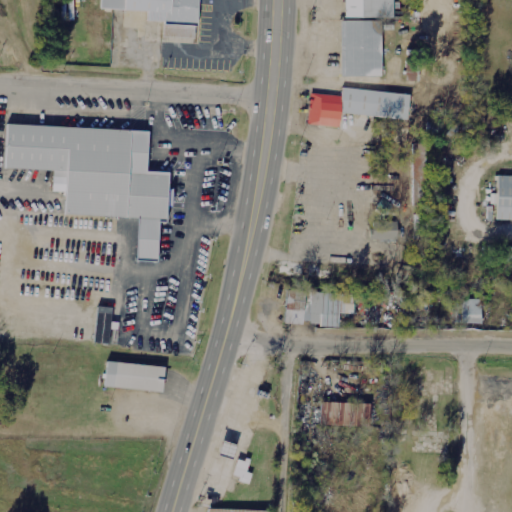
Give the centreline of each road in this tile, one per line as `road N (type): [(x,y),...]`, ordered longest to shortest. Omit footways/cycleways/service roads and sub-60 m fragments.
road 1 (primary): [(171,511),(229,334),(256,211),(279,0)]
road 2 (tertiary): [(511,339),(293,342),(229,334)]
road 3 (residential): [(274,91),(0,79)]
road 4 (residential): [(465,511),(470,339)]
road 5 (residential): [(285,511),(293,342)]
